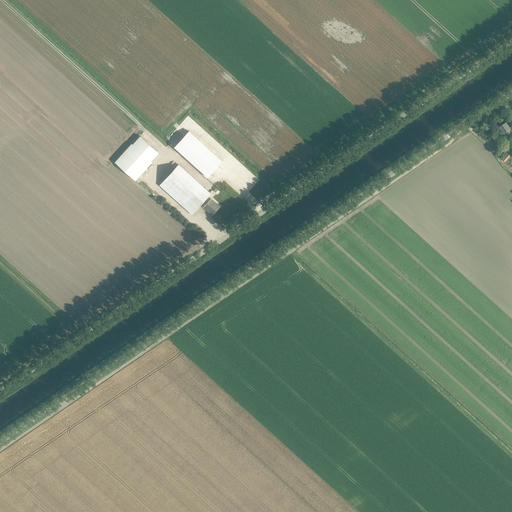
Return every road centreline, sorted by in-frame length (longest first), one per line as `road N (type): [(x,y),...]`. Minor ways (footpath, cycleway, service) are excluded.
road 1 (secondary): [(0,442),(511,92)]
road 2 (tertiary): [(0,391),(511,41)]
